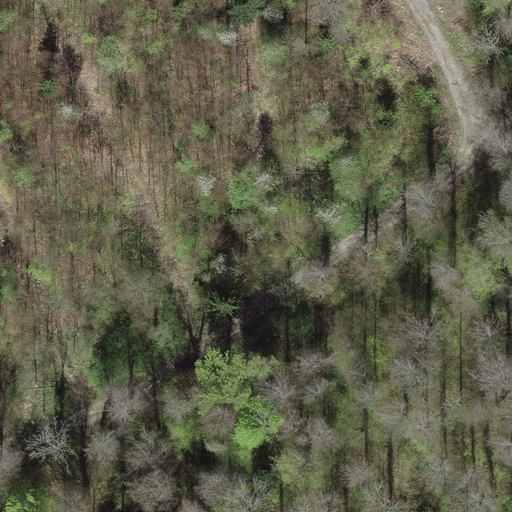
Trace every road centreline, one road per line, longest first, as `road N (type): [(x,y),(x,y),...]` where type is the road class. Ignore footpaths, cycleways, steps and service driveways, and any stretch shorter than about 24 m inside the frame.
road 1 (track): [(0,458),(134,393),(481,150)]
road 2 (track): [(481,150),(457,73),(410,0)]
